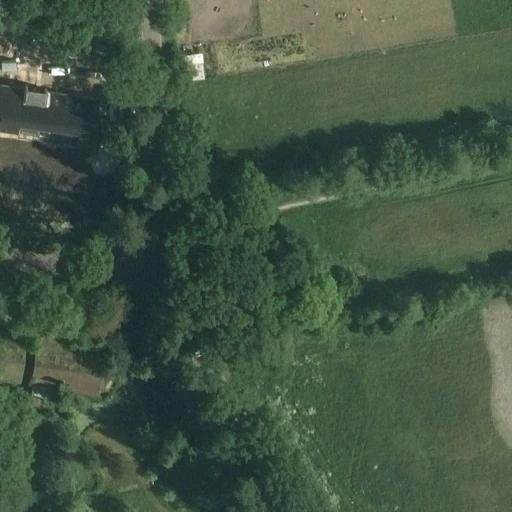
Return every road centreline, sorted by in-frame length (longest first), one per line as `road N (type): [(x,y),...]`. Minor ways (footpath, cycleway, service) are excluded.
road 1 (unclassified): [(157,275),(166,247),(147,0)]
road 2 (unclassified): [(295,511),(157,275)]
road 3 (unclassified): [(157,275),(0,262)]
